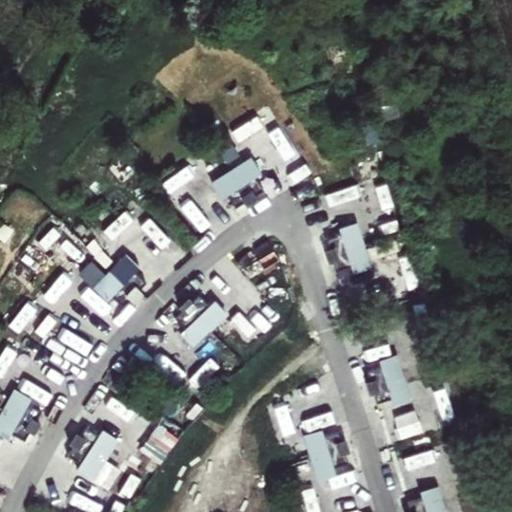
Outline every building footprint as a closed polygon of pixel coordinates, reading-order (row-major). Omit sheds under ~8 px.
[(511,151),(500,117),(480,124),(496,170),(511,164),(511,151)] [(263,173),(252,156),(210,183),(221,200),(263,173)] [(358,221),(338,227),(352,275),(372,269),(358,221)] [(142,269),(127,255),(92,290),(107,304),(142,269)] [(229,315),(215,300),(179,335),(194,350),(229,315)] [(400,355),(380,361),(394,408),(414,402),(400,355)] [(32,398),(14,387),(0,411),(0,436),(7,441),(32,398)] [(321,429),(301,435),(315,483),(335,477),(321,429)] [(121,442),(104,430),(76,471),(93,483),(121,442)] [(84,510),(88,511),(117,511),(127,493),(98,479),(84,510)] [(447,511),(439,485),(419,491),(425,511),(447,511)]
